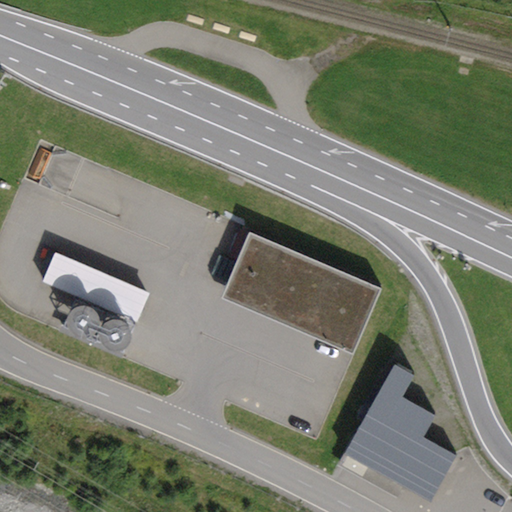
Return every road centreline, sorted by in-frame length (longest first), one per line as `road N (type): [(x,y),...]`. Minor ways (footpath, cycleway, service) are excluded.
road 1 (tertiary): [(203,120),(263,171),(378,228),(414,259),(452,325),(490,435),(511,463)]
road 2 (residential): [(360,511),(188,426),(0,349)]
road 3 (primary): [(203,120),(0,36)]
road 4 (primary): [(365,190),(203,120)]
road 5 (primary): [(365,190),(511,258)]
road 6 (tertiary): [(511,229),(465,207),(365,190)]
